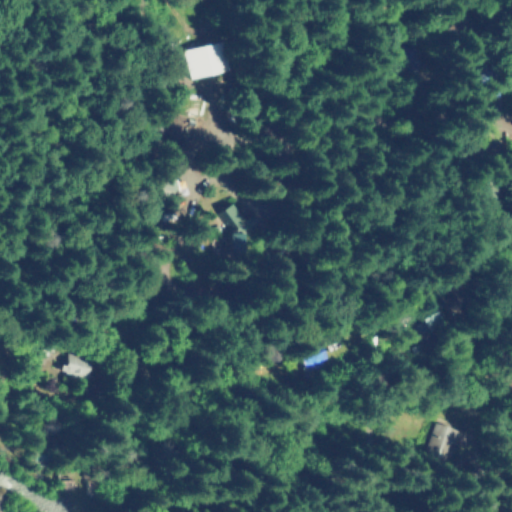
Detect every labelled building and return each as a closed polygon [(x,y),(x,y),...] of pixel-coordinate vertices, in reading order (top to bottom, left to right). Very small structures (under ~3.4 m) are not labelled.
[(180,49),(185,78),(215,73),(210,44),(180,49)] [(247,227),(244,217),(231,221),(227,205),(217,208),(223,232),(247,227)] [(219,235),(219,252),(230,252),(230,235),(219,235)] [(413,310),(422,331),(440,322),(431,302),(413,310)] [(324,361),(319,344),(297,350),(302,367),(324,361)] [(85,375),(85,356),(62,355),(62,374),(85,375)] [(437,465),(451,430),(433,423),(419,459),(437,465)]
